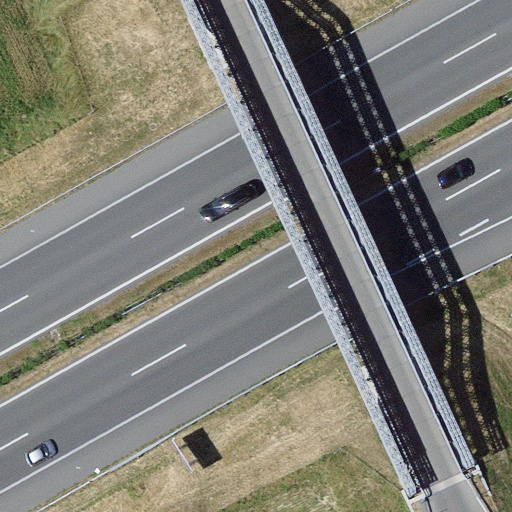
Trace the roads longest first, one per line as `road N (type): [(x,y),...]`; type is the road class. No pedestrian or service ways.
road 1 (motorway): [(0,450),(511,164)]
road 2 (motorway): [(511,26),(0,312)]
